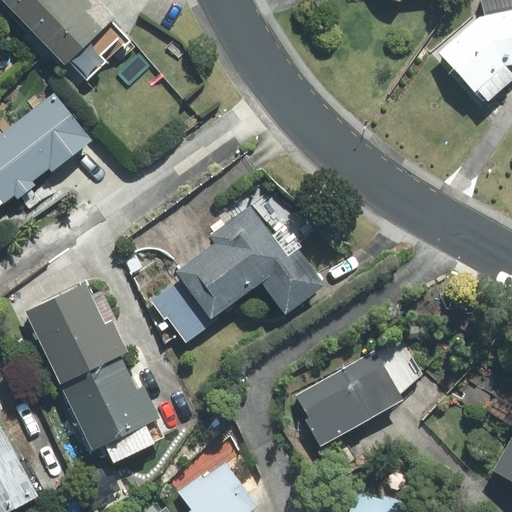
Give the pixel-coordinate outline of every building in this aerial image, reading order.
[(91,0),(90,0),(1,0),(64,65),(68,61),(87,81),(107,62),(106,61),(114,54),(120,60),(134,47),(109,21),(113,17),(97,0),(91,0)] [(511,0),(481,0),(485,16),(480,17),(440,52),(475,91),(478,89),(489,100),(511,79),(511,0)] [(91,140),(54,93),(0,134),(0,206),(15,195),(18,199),(35,185),(32,181),(49,168),(52,171),(91,140)] [(167,317),(186,342),(216,320),(214,316),(262,281),(286,313),(325,285),(283,228),(272,236),(250,206),(208,236),(213,243),(175,271),(181,279),(151,301),(165,319),(167,317)] [(60,384),(122,355),(128,352),(113,320),(116,319),(103,290),(92,295),(86,281),(43,301),(44,303),(26,312),(60,384)] [(374,351),(296,395),(309,417),(306,420),(321,446),(402,399),(400,395),(422,374),(400,338),(376,353),(374,351)] [(114,460),(163,437),(155,419),(159,418),(144,385),(138,388),(122,355),(60,384),(92,450),(106,444),(114,460)] [(0,511),(7,511),(38,496),(0,424),(0,511)] [(511,424),(511,425),(511,424),(511,440),(495,471),(511,480),(511,424)] [(189,511),(250,511),(259,506),(226,462),(203,479),(200,475),(178,492),(192,510),(189,511)] [(413,511),(415,506),(357,488),(349,511),(413,511)]
